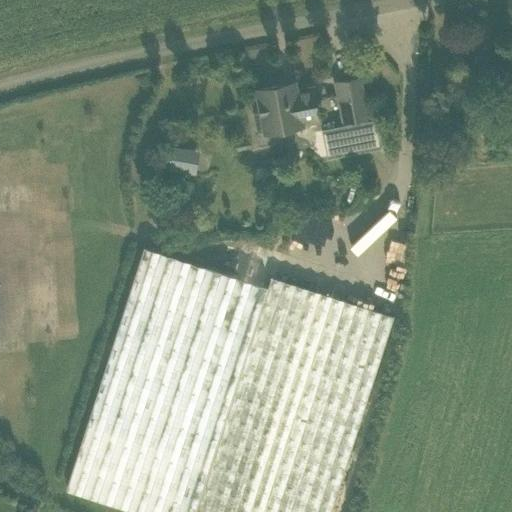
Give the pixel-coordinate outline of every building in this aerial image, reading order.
[(511,53),(505,55),(502,59),(506,77),(511,75),(511,53)] [(366,121),(365,117),(368,116),(360,77),(356,78),(336,82),(344,121),(346,120),(347,125),(324,129),(329,155),(378,146),(372,120),(366,121)] [(257,89),(261,108),(262,111),(254,113),(258,133),(266,132),(303,125),(302,121),(319,118),(313,86),(296,90),(294,81),(257,89)] [(169,168),(197,169),(198,146),(170,145),(169,168)] [(147,511),(196,511),(270,286),(147,247),(70,487),(147,511)] [(331,511),(395,315),(329,293),(273,275),(270,286),(196,511),(331,511)]
